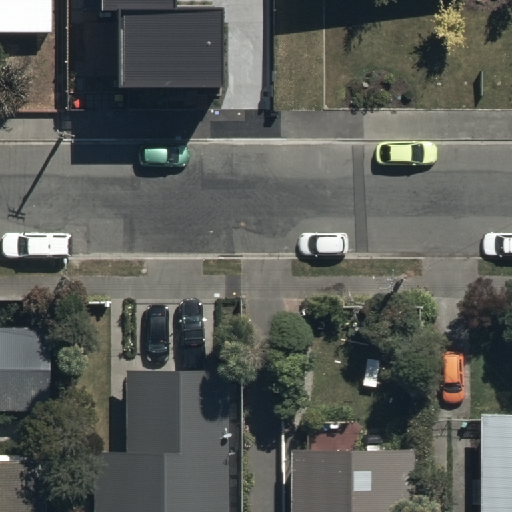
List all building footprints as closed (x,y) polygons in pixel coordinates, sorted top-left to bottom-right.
[(100,0),(100,11),(119,11),(119,88),(223,87),(223,7),(174,7),(173,0),(100,0)] [(29,312),(0,312),(0,404),(29,404),(29,312)] [(225,511),(225,351),(123,351),(123,437),(92,437),(92,511),(225,511)] [(511,511),(511,398),(482,398),(481,511),(511,511)] [(37,511),(36,425),(0,425),(0,511),(37,511)] [(419,511),(420,434),(293,433),(292,511),(419,511)]
